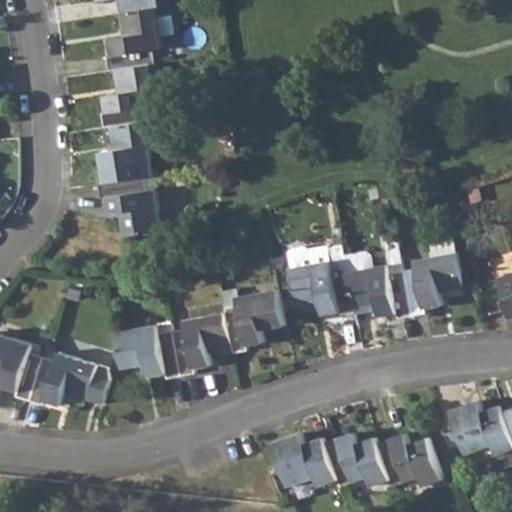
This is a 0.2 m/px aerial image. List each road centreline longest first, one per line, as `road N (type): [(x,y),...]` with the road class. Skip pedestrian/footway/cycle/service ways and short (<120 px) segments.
road 1 (residential): [(0,446),(78,456),(150,448),(373,369),(511,353)]
road 2 (residential): [(0,256),(45,199),(44,79),(29,0)]
